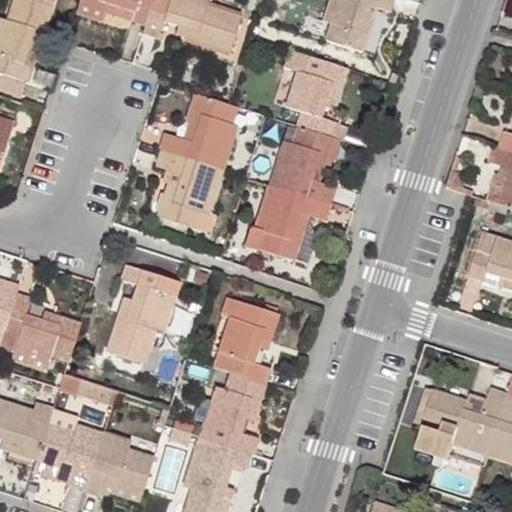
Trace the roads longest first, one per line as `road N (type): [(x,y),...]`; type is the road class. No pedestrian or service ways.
road 1 (residential): [(377,303),(475,0)]
road 2 (residential): [(27,238),(72,251),(123,85),(79,74)]
road 3 (residential): [(311,511),(377,303)]
road 4 (residential): [(79,74),(27,238)]
road 5 (residential): [(377,303),(511,347)]
